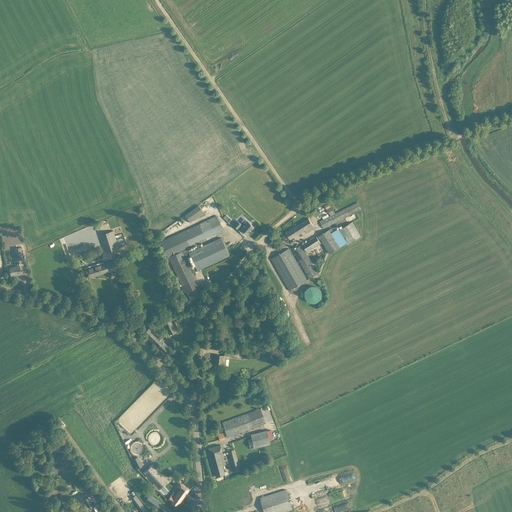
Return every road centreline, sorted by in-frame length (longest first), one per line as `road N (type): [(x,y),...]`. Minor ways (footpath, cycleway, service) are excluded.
road 1 (track): [(296,206),(157,0)]
road 2 (tertiary): [(194,421),(172,378),(118,325),(0,288)]
road 3 (unclassified): [(194,421),(212,305),(287,215)]
road 4 (track): [(452,138),(426,48),(423,0)]
road 5 (track): [(296,206),(408,155)]
